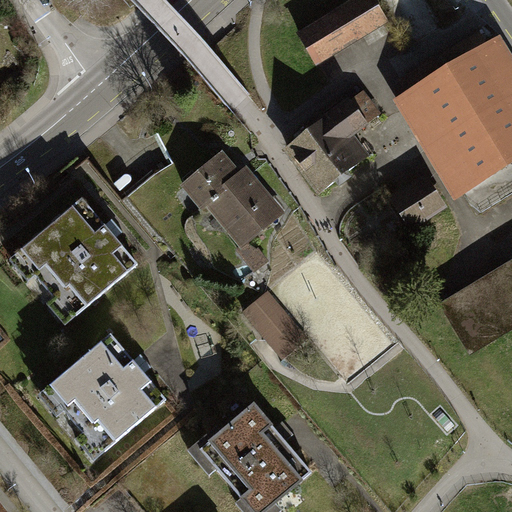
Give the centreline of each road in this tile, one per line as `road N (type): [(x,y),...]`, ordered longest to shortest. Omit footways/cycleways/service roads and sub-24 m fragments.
road 1 (tertiary): [(194,0),(97,87)]
road 2 (tertiary): [(97,87),(0,165)]
